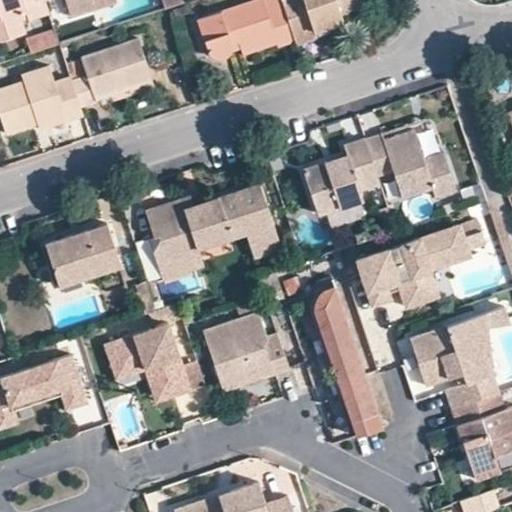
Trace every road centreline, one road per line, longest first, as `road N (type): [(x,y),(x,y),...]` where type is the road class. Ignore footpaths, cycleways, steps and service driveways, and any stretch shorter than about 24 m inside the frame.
road 1 (residential): [(447,42),(0,196)]
road 2 (residential): [(413,511),(400,495),(267,430),(109,473)]
road 3 (residential): [(500,205),(447,42)]
road 4 (residential): [(109,473),(88,451),(0,479)]
